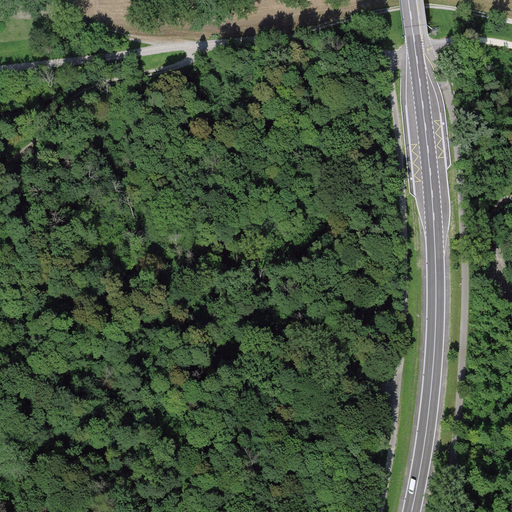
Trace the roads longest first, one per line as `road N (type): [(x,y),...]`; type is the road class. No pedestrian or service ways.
road 1 (secondary): [(412,511),(428,419),(436,258),(409,0)]
road 2 (track): [(388,60),(401,154),(404,304),(378,511)]
road 3 (track): [(0,71),(282,38),(352,44),(388,60),(429,48)]
road 4 (track): [(0,280),(398,397)]
road 5 (track): [(209,44),(174,66),(87,90),(0,172)]
road 6 (track): [(282,38),(401,8),(434,6),(511,22)]
road 7 (track): [(54,2),(99,29),(177,45)]
